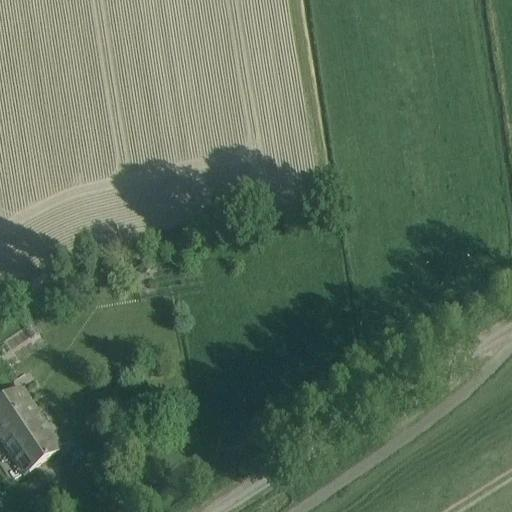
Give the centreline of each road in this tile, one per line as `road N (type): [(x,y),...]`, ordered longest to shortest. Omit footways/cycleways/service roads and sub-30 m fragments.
road 1 (unclassified): [(220,511),(511,325)]
road 2 (unclassified): [(314,511),(436,423),(511,340)]
